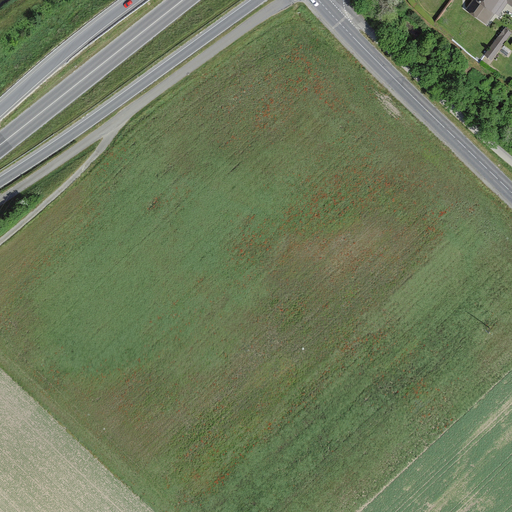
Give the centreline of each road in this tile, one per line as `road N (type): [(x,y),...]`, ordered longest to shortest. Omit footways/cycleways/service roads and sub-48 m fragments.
road 1 (primary): [(0,180),(258,0)]
road 2 (secondary): [(318,0),(511,192)]
road 3 (primary): [(182,0),(0,145)]
road 4 (track): [(339,23),(363,26),(511,161)]
road 5 (track): [(0,241),(69,182),(114,122)]
